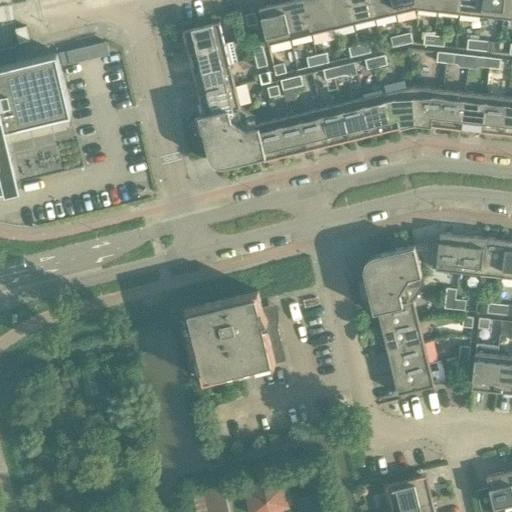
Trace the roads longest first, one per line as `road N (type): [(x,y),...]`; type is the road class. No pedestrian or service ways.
road 1 (residential): [(447,422),(373,439),(315,209)]
road 2 (residential): [(196,233),(130,4)]
road 3 (tertiary): [(0,305),(161,262),(196,233)]
road 4 (tertiary): [(196,233),(154,236),(0,276)]
road 5 (tertiary): [(315,209),(430,182),(511,190)]
road 6 (tertiary): [(196,233),(315,209)]
